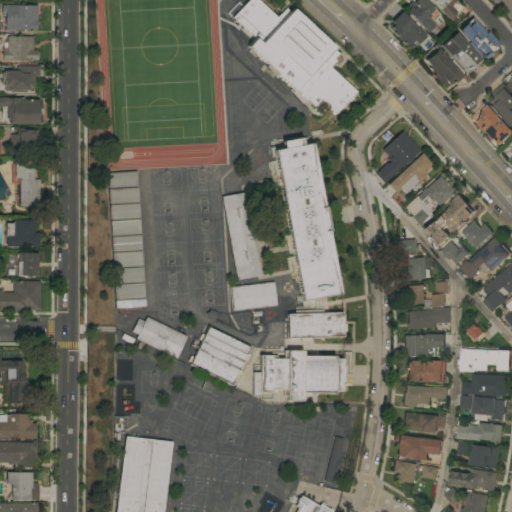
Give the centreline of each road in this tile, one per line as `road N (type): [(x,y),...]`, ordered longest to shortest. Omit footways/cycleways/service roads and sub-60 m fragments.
road 1 (tertiary): [(66,0),(66,511)]
road 2 (residential): [(410,89),(356,145),(376,353),(372,439),(355,511)]
